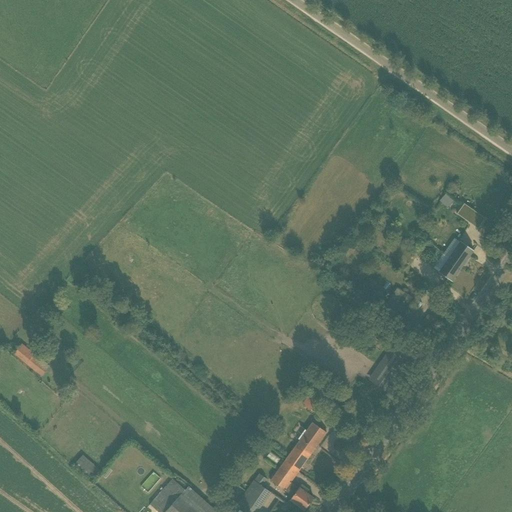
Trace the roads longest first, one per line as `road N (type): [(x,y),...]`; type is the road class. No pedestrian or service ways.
road 1 (tertiary): [(339,511),(511,261)]
road 2 (unclassified): [(511,158),(291,0)]
